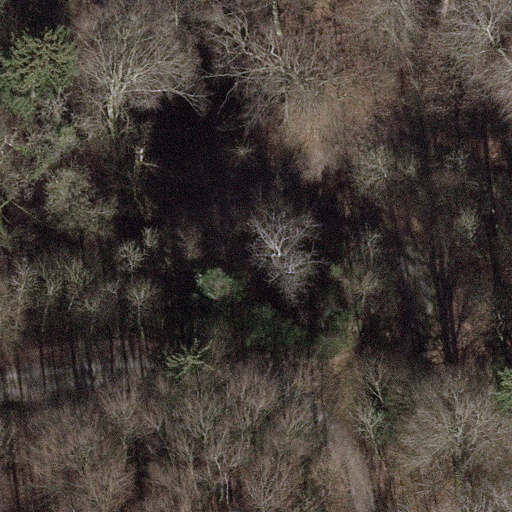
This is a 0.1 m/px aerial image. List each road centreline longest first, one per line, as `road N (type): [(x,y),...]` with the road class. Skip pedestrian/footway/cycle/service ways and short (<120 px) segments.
road 1 (track): [(0,289),(156,245),(346,154),(440,161),(511,196)]
road 2 (track): [(363,511),(325,405),(253,378),(128,369),(0,380)]
road 3 (track): [(240,205),(387,228),(425,261),(435,321),(419,360),(325,405)]
